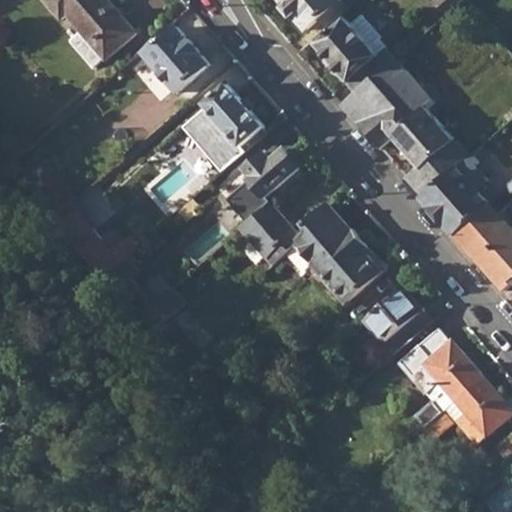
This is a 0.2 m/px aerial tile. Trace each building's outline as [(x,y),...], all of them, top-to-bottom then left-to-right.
[(110,0),(51,0),(49,2),(64,19),(68,15),(108,60),(139,34),(110,0)] [(281,0),(309,32),(319,23),(327,31),(344,16),(350,10),(340,0),(281,0)] [(437,0),(436,1),(448,15),(465,0),(437,0)] [(327,31),(313,42),(358,93),(397,59),(381,39),(372,47),(344,16),(327,31)] [(175,25),(147,50),(152,55),(149,57),(182,93),(177,98),(187,109),(222,78),(212,67),(214,65),(182,28),(180,30),(175,25)] [(358,93),(343,107),(383,151),(395,140),(420,170),(408,180),(425,199),(472,158),(435,116),(428,108),(435,103),(424,90),(397,59),(358,93)] [(432,83),(424,90),(435,103),(428,108),(435,116),(445,98),(432,83)] [(209,107),(212,110),(231,132),(245,147),(266,128),(230,88),(209,107)] [(231,132),(212,110),(202,120),(220,139),(231,132)] [(280,143),(270,152),(277,159),(287,150),(280,143)] [(18,144),(6,155),(15,165),(27,154),(18,144)] [(472,158),(425,199),(458,236),(492,206),(481,194),(486,189),(476,177),(471,182),(464,175),(490,152),(485,146),(472,158)] [(277,159),(270,152),(248,171),(254,178),(253,180),(273,203),(308,173),(287,150),(277,159)] [(47,160),(26,177),(58,219),(75,204),(80,199),(47,160)] [(75,204),(58,219),(104,277),(115,268),(120,263),(122,262),(75,204)] [(272,204),(243,229),(255,242),(268,257),(276,267),(305,241),(272,204)] [(492,206),(458,236),(507,292),(511,288),(511,229),(499,215),(492,206)] [(355,232),(315,266),(349,303),(385,272),(370,256),(374,253),(355,232)] [(268,257),(255,242),(246,249),(259,265),(268,257)] [(120,263),(115,268),(130,286),(135,282),(120,263)] [(115,268),(104,277),(138,319),(161,300),(149,287),(144,291),(135,282),(130,286),(115,268)] [(175,287),(169,292),(183,309),(189,303),(175,287)] [(366,322),(395,356),(399,353),(435,322),(405,287),(366,322)] [(161,300),(138,319),(185,378),(218,350),(206,335),(183,309),(169,292),(161,300)] [(224,327),(206,335),(218,350),(234,335),(224,327)] [(417,415),(427,427),(445,412),(456,402),(485,377),(453,339),(451,341),(441,330),(401,364),(433,401),(417,415)] [(511,408),(485,377),(456,402),(467,414),(459,421),(480,444),(511,416),(511,408)] [(427,427),(425,429),(435,440),(454,424),(445,412),(427,427)] [(262,428),(241,446),(251,459),(273,441),(262,428)] [(273,441),(251,459),(252,461),(260,471),(282,452),(273,441)] [(511,443),(502,453),(511,463),(511,443)] [(397,453),(382,466),(388,473),(402,460),(397,453)]
